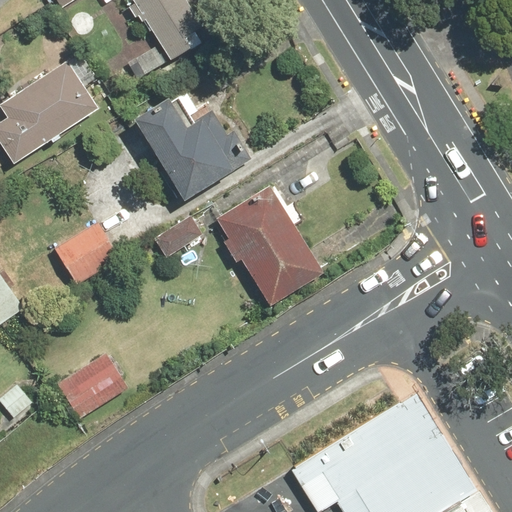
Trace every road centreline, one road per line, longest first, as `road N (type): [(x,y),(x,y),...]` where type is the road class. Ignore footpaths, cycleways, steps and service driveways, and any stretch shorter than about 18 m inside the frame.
road 1 (residential): [(503,236),(81,511)]
road 2 (primary): [(379,38),(503,236)]
